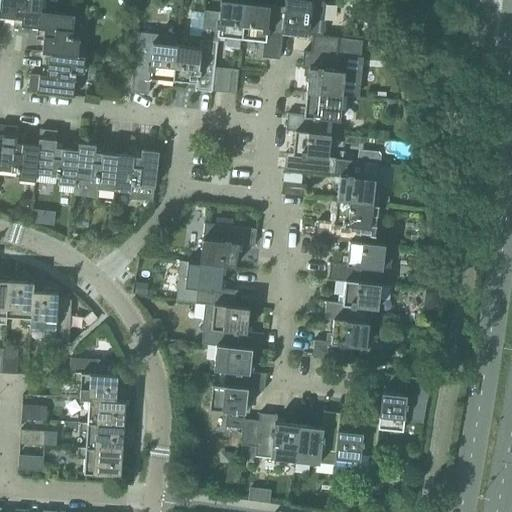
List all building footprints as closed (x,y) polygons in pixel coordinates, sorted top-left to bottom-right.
[(39,28),(39,27),(41,10),(57,12),(58,0),(1,0),(0,14),(0,15),(23,18),(23,24),(22,24),(22,25),(38,27),(39,28)] [(219,35),(242,37),(246,2),(229,0),(221,0),(220,11),(205,9),(201,39),(219,41),(218,41),(219,35)] [(285,0),(285,6),(283,31),(314,34),(312,51),(337,54),(338,54),(338,47),(348,48),(349,37),(323,34),(325,18),(327,3),(324,0),(285,0)] [(285,6),(246,2),(242,37),(266,40),(264,55),(281,58),(283,31),(285,6)] [(43,51),(50,52),(78,55),(78,54),(80,38),(79,38),(73,38),(75,14),(57,12),(41,10),(39,27),(45,27),(43,51)] [(150,76),(173,79),(177,43),(178,35),(138,31),(132,91),(149,93),(149,92),(148,92),(150,76)] [(219,42),(219,41),(201,39),(201,40),(201,46),(177,43),(173,79),(197,81),(196,87),(195,87),(195,88),(213,90),(218,42),(219,42)] [(310,67),(308,91),(343,95),(347,55),(338,54),(337,54),(312,51),(305,50),(303,67),(304,68),(304,67),(310,67)] [(50,52),(48,75),(41,74),(40,73),(40,74),(32,73),(31,72),(29,90),(74,95),(76,71),(83,72),(83,73),(85,55),(78,54),(78,55),(50,52)] [(238,73),(227,71),(225,88),(236,89),(238,73)] [(287,129),(296,130),(296,129),(326,133),(326,132),(328,118),(340,119),(343,95),(308,91),(305,114),(289,113),(290,112),(289,111),(287,129)] [(0,168),(20,171),(19,177),(18,178),(36,180),(37,173),(36,172),(39,144),(24,143),(25,136),(18,135),(17,135),(18,126),(19,126),(19,125),(1,123),(0,134),(0,168)] [(76,184),(76,177),(79,149),(78,149),(56,146),(56,140),(57,140),(57,139),(56,139),(57,131),(58,131),(58,130),(41,128),(39,144),(36,172),(37,173),(60,175),(59,181),(58,181),(58,182),(76,184)] [(379,128),(378,138),(389,139),(390,129),(379,128)] [(333,175),(334,175),(336,158),(336,157),(335,157),(329,157),(331,133),(326,132),(326,133),(296,129),(296,130),(294,153),(287,152),(288,151),(287,151),(285,169),(333,174),(333,175)] [(98,186),(115,188),(119,153),(95,151),(96,144),(97,144),(97,143),(79,142),(78,149),(79,149),(76,177),(99,179),(99,186),(98,186)] [(119,153),(115,188),(132,190),(132,189),(131,189),(132,183),(156,186),(159,150),(142,148),(142,149),(143,149),(142,155),(119,153)] [(377,162),(336,158),(334,175),(334,174),(340,175),(338,198),(373,202),(379,203),(381,187),(375,186),(377,162)] [(317,236),(350,240),(357,240),(358,225),(370,227),(373,202),(338,198),(335,222),(320,220),(320,219),(319,219),(317,236)] [(205,222),(201,261),(201,262),(224,264),(224,265),(236,266),(239,242),(254,244),(254,245),(255,245),(257,228),(205,222)] [(350,240),(347,263),(332,261),(332,260),(331,260),(329,278),(347,280),(381,283),(389,284),(393,244),(357,240),(350,240)] [(196,302),(206,303),(214,304),(214,303),(236,306),(236,305),(238,289),(237,289),(237,290),(221,288),(224,265),(224,264),(201,262),(201,261),(189,260),(181,260),(178,281),(176,283),(178,286),(176,299),(196,301),(196,302)] [(0,322),(7,323),(7,316),(10,275),(0,274),(0,322)] [(20,324),(31,325),(34,286),(35,277),(10,275),(7,316),(21,317),(20,324)] [(325,318),(334,318),(365,321),(366,306),(378,307),(381,283),(347,280),(344,303),(328,301),(328,300),(327,300),(325,318)] [(137,281),(136,294),(145,295),(146,282),(137,281)] [(31,325),(31,326),(45,327),(44,335),(55,335),(54,340),(70,340),(71,312),(72,299),(58,298),(59,288),(34,286),(31,325)] [(427,290),(426,298),(437,300),(439,291),(427,290)] [(202,342),(217,343),(222,344),(257,348),(257,349),(262,349),(264,332),(263,332),(263,333),(247,331),(250,307),(236,305),(236,306),(214,303),(214,304),(206,303),(202,342)] [(92,311),(84,319),(89,325),(98,318),(92,311)] [(334,318),(332,342),(316,340),(316,339),(315,339),(313,356),(353,361),(355,345),(367,346),(369,321),(365,321),(334,318)] [(176,343),(167,346),(170,355),(176,353),(178,349),(176,343)] [(226,369),(225,384),(248,387),(248,388),(265,390),(267,372),(266,372),(265,373),(250,371),(252,348),(257,349),(257,348),(222,344),(217,343),(214,368),(226,369)] [(5,348),(3,372),(17,373),(19,349),(5,348)] [(71,357),(70,372),(75,372),(74,382),(81,383),(80,398),(82,398),(82,397),(120,399),(121,399),(122,374),(114,373),(114,364),(99,363),(99,358),(71,357)] [(383,391),(381,402),(380,416),(378,426),(380,427),(404,429),(404,422),(423,424),(432,378),(408,375),(407,376),(408,376),(407,394),(383,391)] [(241,443),(256,445),(257,445),(260,420),(259,420),(245,418),(248,388),(248,387),(225,384),(213,383),(210,408),(227,410),(226,425),(243,427),(241,443)] [(89,409),(88,422),(128,425),(130,399),(121,399),(120,399),(82,397),(82,398),(81,408),(89,409)] [(47,405),(23,404),(22,418),(46,420),(47,405)] [(300,424),(296,459),(336,464),(339,428),(341,412),(324,410),(324,411),(325,411),(323,427),(300,424)] [(255,455),(296,459),(300,424),(276,421),(277,415),(278,415),(278,414),(260,412),(259,420),(260,420),(257,445),(256,445),(255,455)] [(339,428),(336,464),(360,466),(361,455),(377,456),(380,427),(378,426),(380,416),(364,414),(362,431),(339,428)] [(87,433),(86,446),(126,449),(128,425),(88,422),(81,421),(80,433),(87,433)] [(21,429),(20,443),(45,444),(45,430),(21,429)] [(243,444),(241,456),(254,458),(256,446),(243,444)] [(126,449),(86,446),(79,446),(78,457),(86,458),(85,472),(125,475),(126,449)] [(44,455),(20,454),(19,468),(43,470),(44,455)] [(376,486),(375,497),(385,498),(386,491),(382,486),(376,486)]
